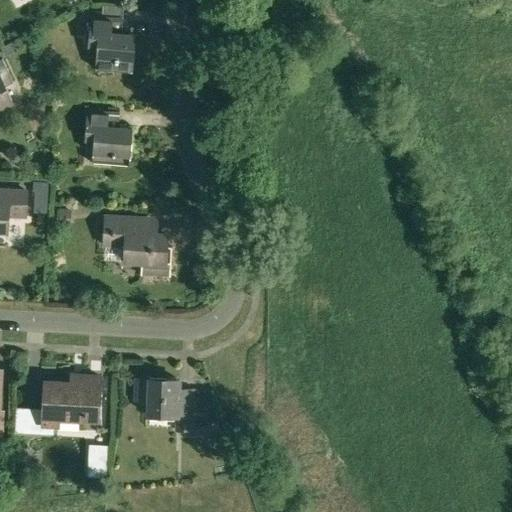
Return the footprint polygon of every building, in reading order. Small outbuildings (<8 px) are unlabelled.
[(133,70),(136,32),(123,31),(124,16),(123,16),(124,6),(104,5),(103,9),(92,8),(91,13),(89,43),(98,44),(96,67),(133,70)] [(5,86),(14,82),(3,57),(0,58),(0,105),(12,100),(5,86)] [(131,163),(134,126),(121,125),(122,110),(88,107),(86,138),(94,138),(93,160),(131,163)] [(27,214),(28,189),(0,187),(0,229),(8,230),(8,213),(27,214)] [(128,245),(127,259),(143,260),(143,273),(172,274),(173,244),(167,244),(168,233),(142,232),(143,217),(108,215),(107,244),(128,245)] [(99,419),(101,375),(72,374),(72,382),(45,381),(43,424),(58,424),(58,418),(99,419)] [(192,430),(193,416),(194,389),(180,389),(180,380),(151,379),(137,379),(137,400),(150,400),(149,414),(178,415),(177,429),(192,430)] [(107,461),(88,460),(88,476),(106,477),(107,461)]
